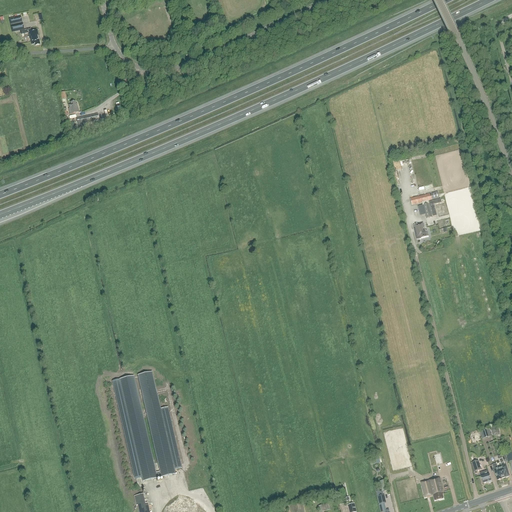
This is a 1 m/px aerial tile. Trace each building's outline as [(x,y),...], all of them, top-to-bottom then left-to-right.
[(35,46),(39,45),(38,37),(37,30),(31,31),(30,30),(23,31),(23,30),(22,23),(10,26),(12,32),(20,30),(21,34),(28,32),(29,40),(30,39),(31,45),(33,44),(34,45),(35,46)] [(70,114),(79,112),(77,103),(75,104),(75,101),(70,102),(71,105),(68,105),(69,108),(68,109),(70,114)] [(98,114),(76,118),(78,128),(85,126),(84,123),(99,120),(98,114)] [(410,199),(412,205),(439,198),(438,192),(410,199)] [(432,217),(429,204),(423,205),(426,219),(432,217)] [(417,240),(428,237),(427,231),(425,231),(423,223),(413,225),(417,240)] [(138,375),(160,473),(156,473),(134,376),(120,379),(142,477),(143,482),(175,474),(175,470),(160,409),(152,372),(138,375)] [(142,477),(120,379),(113,381),(135,479),(142,477)] [(167,408),(160,409),(175,470),(181,469),(167,408)] [(480,432),(482,439),(491,437),(489,430),(480,432)] [(502,467),(505,478),(510,477),(506,466),(504,462),(507,461),(505,455),(501,456),(501,455),(498,456),(502,467)] [(478,461),(472,463),(475,472),(481,470),(478,461)] [(498,481),(505,478),(502,467),(498,469),(496,464),(493,465),(494,470),(498,481)] [(483,483),(487,482),(489,483),(491,482),(491,481),(488,470),(480,473),(483,483)] [(443,490),(440,478),(421,483),(425,497),(433,495),(434,501),(444,499),(443,495),(444,494),(443,490)] [(139,511),(149,511),(148,503),(145,503),(143,494),(134,496),(136,506),(138,505),(139,511)] [(386,503),(384,496),(378,497),(379,505),(386,503)] [(349,511),(356,511),(354,503),(347,505),(349,511)]
